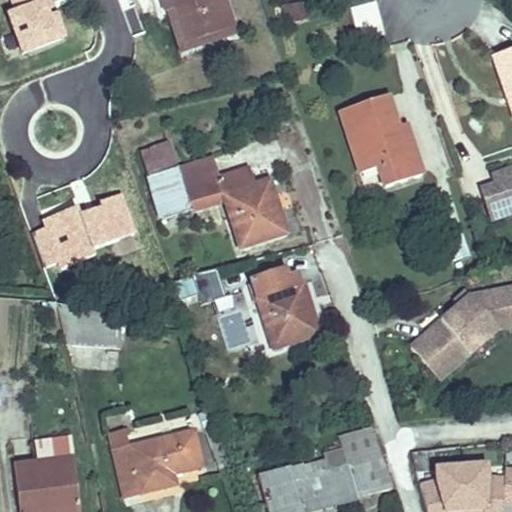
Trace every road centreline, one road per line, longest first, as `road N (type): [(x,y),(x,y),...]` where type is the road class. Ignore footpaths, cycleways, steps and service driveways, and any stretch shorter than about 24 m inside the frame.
road 1 (unknown): [(103,0),(103,53),(88,115),(39,182)]
road 2 (unknown): [(420,0),(462,159)]
